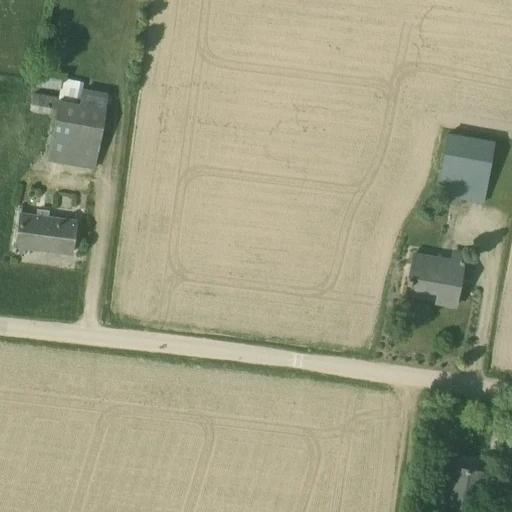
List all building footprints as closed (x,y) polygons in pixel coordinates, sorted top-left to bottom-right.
[(94,170),(108,95),(82,90),(84,82),(38,73),(31,112),(55,117),(47,161),(94,170)] [(484,203),(494,141),(446,132),(436,195),(484,203)] [(70,253),(75,221),(21,213),(17,246),(70,253)] [(456,306),(465,256),(453,254),(452,261),(414,254),(406,297),(410,297),(456,306)] [(475,508),(482,471),(453,466),(451,478),(447,477),(440,511),(457,511),(459,505),(475,508)]
